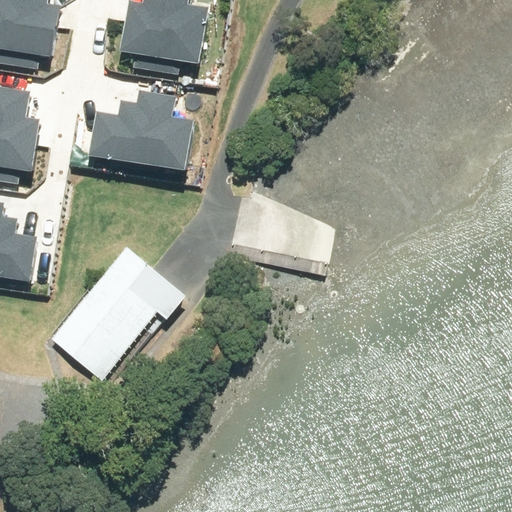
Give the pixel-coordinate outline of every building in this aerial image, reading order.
[(0,0),(0,46),(55,55),(63,4),(51,2),(50,0),(0,0)] [(127,0),(119,51),(194,63),(203,11),(190,9),(191,0),(127,0)] [(0,159),(41,165),(49,111),(28,108),(30,96),(0,91),(0,159)] [(95,155),(193,173),(202,121),(178,116),(181,99),(150,94),(148,105),(127,102),(125,113),(103,109),(95,155)] [(0,274),(38,281),(46,236),(24,233),(26,221),(5,217),(7,205),(0,204),(0,274)] [(58,342),(105,384),(164,317),(174,326),(194,302),(137,252),(58,342)]
